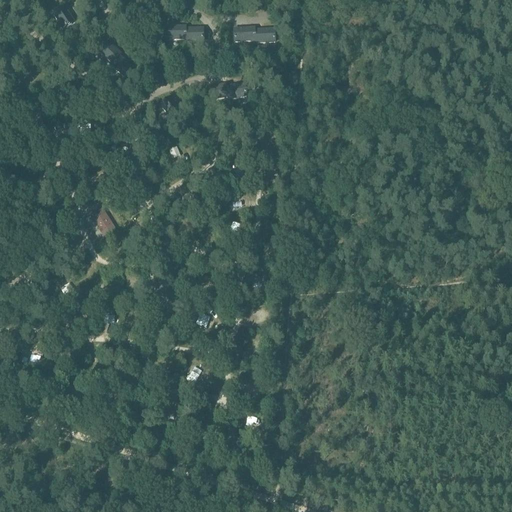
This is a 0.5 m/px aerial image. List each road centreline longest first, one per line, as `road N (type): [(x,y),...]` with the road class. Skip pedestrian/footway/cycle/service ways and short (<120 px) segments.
road 1 (track): [(511,272),(286,288),(278,453),(269,483)]
road 2 (track): [(286,288),(302,0)]
road 3 (track): [(0,407),(265,497)]
